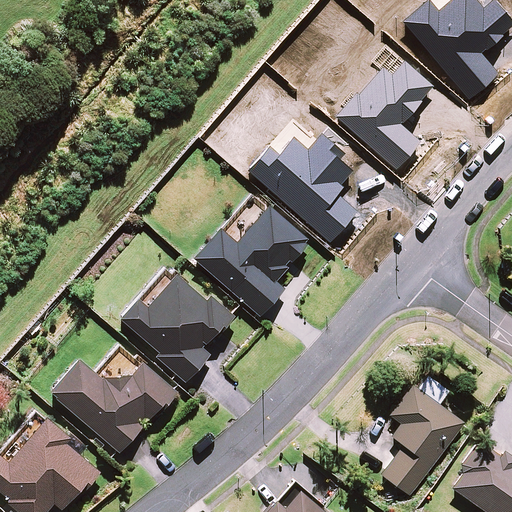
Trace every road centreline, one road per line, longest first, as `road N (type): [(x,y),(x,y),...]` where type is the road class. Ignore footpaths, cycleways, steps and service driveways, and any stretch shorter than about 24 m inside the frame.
road 1 (residential): [(157,511),(262,422),(412,266)]
road 2 (residential): [(412,266),(511,148)]
